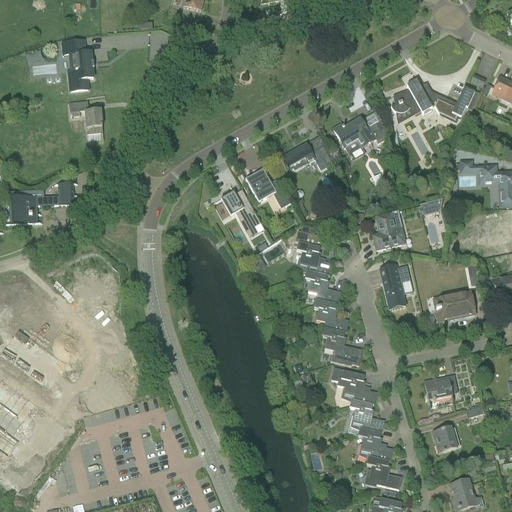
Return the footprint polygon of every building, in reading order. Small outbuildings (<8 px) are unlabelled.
[(200,14),(203,0),(184,0),(183,10),(200,14)] [(83,43),(62,45),(63,57),(69,56),(69,57),(75,56),(77,72),(71,73),(68,73),(69,83),(69,90),(70,94),(88,92),(87,84),(87,82),(87,81),(93,81),(92,71),(93,70),(93,64),(92,64),(91,64),(90,54),(84,55),(83,43)] [(41,55),(28,56),(29,76),(56,74),(55,61),(42,62),(41,55)] [(473,77),(470,85),(482,90),(485,83),(473,77)] [(511,86),(498,80),(491,97),(511,106),(511,86)] [(467,90),(466,92),(463,90),(456,106),(436,97),(433,99),(426,86),(419,88),(416,83),(406,88),(408,92),(392,98),(394,107),(391,109),(391,108),(390,109),(392,113),(396,115),(400,116),(403,116),(406,114),(408,112),(415,117),(420,114),(422,116),(423,116),(424,117),(430,113),(429,112),(431,111),(431,110),(434,109),(438,116),(454,123),(456,119),(460,121),(465,111),(471,113),(479,96),(467,90)] [(87,104),(68,106),(70,119),(79,118),(79,115),(85,114),(87,137),(88,144),(101,143),(100,135),(102,135),(100,112),(88,113),(87,104)] [(12,129),(20,126),(18,120),(10,123),(12,129)] [(365,132),(359,121),(343,130),(341,127),(333,132),(344,151),(345,150),(349,156),(361,149),(361,150),(375,142),(377,147),(385,142),(383,138),(386,137),(379,124),(365,132)] [(311,156),(306,147),(280,162),(287,174),(292,171),(294,174),(307,166),(307,167),(314,163),(320,174),(328,169),(335,165),(331,159),(325,148),(311,156)] [(471,164),(460,164),(460,175),(478,175),(479,182),(479,188),(499,187),(499,193),(500,210),(505,210),(511,209),(511,174),(495,175),(495,168),(471,169),(471,164)] [(270,186),(262,172),(245,182),(258,205),(266,201),(265,199),(273,194),(278,202),(280,200),(285,209),(291,206),(277,182),(270,186)] [(43,195),(8,197),(9,227),(36,226),(36,225),(36,218),(36,217),(36,209),(73,207),(73,199),(73,198),(72,187),(72,186),(68,186),(57,187),(57,199),(43,199),(43,195)] [(233,194),(220,201),(230,219),(235,216),(236,216),(241,224),(243,223),(249,233),(260,226),(247,202),(247,203),(242,205),(240,206),(233,194)] [(420,209),(417,210),(418,216),(421,215),(422,217),(423,217),(423,218),(440,214),(439,213),(441,212),(439,202),(419,207),(420,209)] [(378,236),(372,238),(375,253),(385,251),(401,247),(405,246),(403,239),(401,231),(397,213),(391,215),(384,216),(375,219),(378,232),(377,232),(378,236)] [(449,216),(440,217),(443,229),(446,228),(449,216)] [(363,217),(354,217),(354,225),(363,225),(363,217)] [(297,233),(295,244),(298,245),(296,253),(301,255),(299,266),(297,271),(306,273),(328,278),(331,266),(323,264),(324,262),(319,261),(320,256),(318,255),(319,249),(316,248),(317,245),(319,245),(321,239),(315,237),(316,231),(301,228),(300,234),(297,233)] [(257,258),(248,263),(255,274),(264,269),(257,258)] [(394,269),(380,272),(389,312),(404,308),(401,298),(404,297),(401,285),(403,284),(409,283),(409,280),(406,269),(395,272),(394,269)] [(337,306),(339,295),(327,292),(328,284),(327,284),(328,278),(306,273),(304,282),(310,283),(307,294),(316,296),(315,301),(337,306)] [(475,274),(468,275),(470,287),(478,286),(475,274)] [(511,278),(507,280),(491,283),(494,295),(496,305),(509,302),(508,301),(511,300),(511,278)] [(450,299),(433,303),(438,324),(474,317),(472,307),(469,295),(460,297),(459,294),(449,296),(450,299)] [(345,335),(348,323),(335,320),(337,313),(335,312),(337,306),(315,301),(313,310),(318,311),(315,322),(324,324),(323,329),(345,335)] [(358,369),(362,353),(343,348),(345,341),(344,341),(345,335),(323,329),(321,338),(326,340),(324,351),(333,353),(330,364),(350,369),(351,367),(358,369)] [(0,357),(49,392),(67,366),(17,331),(0,354),(0,357)] [(300,367),(294,369),(296,375),(302,373),(300,367)] [(333,370),(330,382),(337,384),(336,388),(344,390),(342,401),(350,404),(351,401),(372,407),(375,395),(368,393),(368,391),(363,390),(364,385),(362,384),(364,378),(343,373),(343,372),(333,370)] [(309,375),(302,377),(304,384),(311,382),(309,375)] [(424,384),(428,404),(451,399),(450,392),(456,391),(456,388),(454,378),(436,382),(435,382),(424,384)] [(350,404),(349,410),(354,412),(351,423),(349,431),(358,434),(359,430),(381,435),(384,424),(371,420),(372,416),(370,415),(372,407),(351,401),(350,404)] [(467,421),(484,416),(482,408),(464,413),(467,421)] [(99,425),(125,417),(123,412),(98,420),(99,425)] [(380,441),(381,435),(359,430),(358,434),(357,439),(362,440),(360,451),(358,456),(367,460),(367,458),(390,464),(392,452),(384,450),(385,448),(380,447),(381,441),(380,441)] [(442,433),(432,436),(438,456),(448,453),(456,450),(459,448),(456,436),(452,437),(450,430),(442,433)] [(486,463),(493,461),(491,452),(484,454),(486,463)] [(387,472),(390,464),(367,458),(367,460),(365,467),(371,468),(368,480),(367,485),(398,492),(401,480),(388,477),(389,472),(387,472)] [(468,482),(449,488),(453,501),(452,502),(454,511),(461,511),(465,511),(474,508),(475,510),(483,508),(480,499),(477,500),(473,501),(468,482)] [(400,511),(402,505),(392,503),(380,500),(380,504),(374,502),(371,511),(400,511)]
